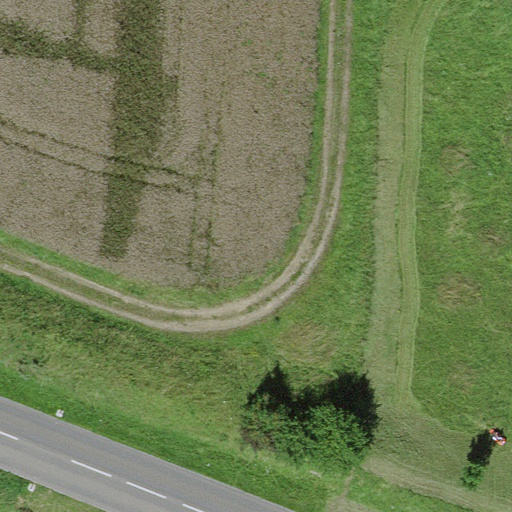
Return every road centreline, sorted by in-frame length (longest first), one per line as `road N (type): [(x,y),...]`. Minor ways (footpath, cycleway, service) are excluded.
road 1 (track): [(349,0),(335,200),(305,275),(247,315),(154,313),(0,253)]
road 2 (secondary): [(205,511),(0,429)]
